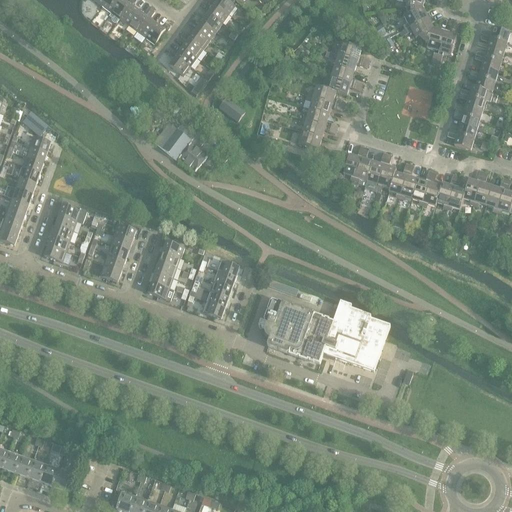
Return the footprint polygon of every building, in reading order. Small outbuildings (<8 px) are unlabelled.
[(94,0),(93,1),(103,8),(108,0),(94,0)] [(108,0),(103,8),(111,14),(121,0),(108,0)] [(121,0),(111,14),(109,17),(112,20),(112,23),(114,25),(117,24),(120,21),(131,6),(128,5),(121,0)] [(225,0),(219,0),(216,4),(213,2),(210,6),(213,8),(215,6),(229,17),(236,8),(225,0)] [(425,0),(404,0),(403,4),(407,5),(407,11),(423,9),(425,0)] [(131,6),(120,21),(129,27),(139,13),(133,8),(135,5),(131,1),(128,5),(131,6)] [(213,8),(208,15),(223,26),(229,17),(215,6),(213,8)] [(423,9),(407,11),(408,16),(405,18),(408,25),(398,31),(400,35),(428,20),(423,9)] [(146,18),(139,13),(129,27),(137,34),(148,19),(146,18)] [(153,17),(148,14),(146,18),(148,19),(137,34),(146,40),(157,25),(150,21),(153,17)] [(223,26),(208,15),(203,21),(200,19),(197,23),(200,26),(202,24),(216,34),(223,26)] [(428,20),(400,35),(402,39),(412,33),(416,40),(419,39),(424,42),(434,30),(428,20)] [(202,24),(200,26),(196,32),(210,43),(216,34),(202,24)] [(163,30),(157,25),(146,40),(155,47),(166,32),(168,34),(170,30),(166,27),(163,30)] [(445,34),(434,30),(424,42),(429,46),(427,50),(435,52),(432,63),(436,64),(445,34)] [(484,33),(482,37),(507,45),(511,35),(494,30),(492,36),(484,33)] [(210,43),(196,32),(191,39),(187,36),(184,41),(188,43),(189,41),(204,52),(210,43)] [(457,38),(450,35),(445,34),(436,64),(440,65),(444,55),(451,57),(457,38)] [(507,45),(482,37),(481,42),(490,44),(488,50),(505,55),(507,45)] [(189,41),(188,43),(183,50),(197,60),(204,52),(189,41)] [(337,51),(335,56),(358,63),(362,51),(342,45),(340,52),(337,51)] [(197,60),(183,50),(178,56),(175,54),(171,58),(175,61),(176,58),(191,69),(197,60)] [(478,53),(476,57),(502,65),(505,55),(488,50),(486,55),(478,53)] [(358,63),(335,56),(334,60),(337,61),(335,68),(354,74),(358,63)] [(502,65),(476,57),(475,61),(484,64),(482,69),(499,74),(502,65)] [(184,78),(191,69),(176,58),(175,61),(170,68),(184,78)] [(354,74),(335,68),(333,75),(330,74),(328,79),(351,86),(354,74)] [(472,72),(470,76),(496,84),(499,74),(482,69),(480,75),(472,72)] [(496,84),(470,76),(469,81),(478,83),(476,89),(489,93),(492,94),(496,84)] [(204,79),(200,84),(205,88),(208,83),(205,80),(204,79)] [(347,97),(351,86),(328,79),(327,83),(325,84),(323,89),(328,91),(336,94),(347,97)] [(231,91),(226,87),(222,92),(227,96),(231,91)] [(333,106),(336,94),(328,91),(323,89),(317,88),(315,95),(312,94),(310,99),(333,106)] [(462,91),(461,95),(486,103),(489,93),(476,89),(473,88),(471,94),(462,91)] [(486,103),(461,95),(460,100),(468,102),(467,108),(483,113),(486,103)] [(333,106),(310,99),(309,103),(312,104),(310,111),(329,117),(333,106)] [(246,115),(227,100),(219,110),(238,125),(246,115)] [(456,111),(455,115),(480,122),(483,113),(467,108),(465,113),(456,111)] [(329,117),(310,111),(308,118),(304,117),(303,122),(326,129),(329,117)] [(32,114),(23,125),(40,139),(49,128),(32,114)] [(480,122),(455,115),(454,119),(462,122),(461,127),(477,132),(480,122)] [(326,129),(303,122),(302,126),(305,127),(303,134),(322,140),(326,129)] [(176,162),(178,159),(197,136),(190,131),(192,129),(190,127),(188,129),(182,124),(176,131),(168,125),(153,144),(176,162)] [(450,130),(449,134),(474,142),(477,132),(461,127),(459,133),(450,130)] [(322,140),(303,134),(301,141),(297,140),(296,145),(319,152),(322,140)] [(474,142),(449,134),(448,139),(456,141),(455,147),(471,152),(474,142)] [(195,173),(207,158),(197,151),(204,142),(197,136),(178,159),(195,173)] [(34,139),(30,149),(48,156),(52,145),(34,139)] [(48,156),(30,149),(26,159),(44,166),(48,156)] [(351,182),(355,183),(362,160),(350,157),(344,176),(352,178),(351,182)] [(44,166),(26,159),(23,170),(41,176),(44,166)] [(373,164),(362,160),(355,183),(359,184),(360,181),(367,183),(373,164)] [(377,193),(385,167),(373,164),(367,183),(374,185),(374,189),(372,192),(377,193)] [(390,190),(395,174),(396,174),(396,171),(385,167),(377,193),(381,195),(383,188),(390,190)] [(41,176),(23,170),(19,180),(37,186),(41,176)] [(407,178),(396,174),(395,174),(390,190),(389,194),(397,196),(396,199),(400,200),(407,178)] [(419,181),(407,178),(400,200),(404,202),(405,198),(413,201),(419,181)] [(37,186),(19,180),(15,190),(33,197),(37,186)] [(430,185),(419,181),(413,201),(420,203),(419,206),(423,207),(430,185)] [(481,185),(469,181),(466,192),(464,201),(471,203),(470,206),(474,207),(481,185)] [(442,188),(441,188),(430,185),(423,207),(427,209),(428,206),(436,208),(437,204),(442,188)] [(454,188),(443,185),(442,185),(441,188),(442,188),(437,204),(444,207),(443,210),(447,211),(454,188)] [(493,188),(481,185),(474,207),(478,209),(479,205),(487,208),(493,188)] [(466,192),(454,188),(447,211),(452,212),(453,209),(460,212),(464,201),(466,192)] [(504,192),(493,188),(487,208),(494,210),(493,213),(497,214),(504,192)] [(33,197),(15,190),(12,189),(8,199),(12,200),(30,207),(33,197)] [(511,208),(511,194),(504,192),(497,214),(501,216),(502,212),(510,215),(511,208)] [(30,207),(12,200),(8,211),(26,217),(30,207)] [(63,207),(60,217),(78,224),(83,226),(88,213),(85,212),(85,211),(83,210),(82,211),(81,211),(81,213),(67,208),(63,207)] [(26,217),(8,211),(5,221),(22,227),(26,217)] [(60,217),(56,228),(74,234),(78,224),(60,217)] [(22,227),(5,221),(1,231),(19,237),(22,227)] [(119,227),(115,237),(133,243),(137,233),(119,227)] [(56,228),(52,238),(70,244),(74,234),(56,228)] [(19,237),(1,231),(0,233),(0,242),(15,248),(19,237)] [(133,243),(115,237),(112,247),(129,254),(133,243)] [(52,238),(49,248),(67,254),(70,244),(52,238)] [(167,244),(163,254),(181,261),(185,250),(167,244)] [(129,254),(112,247),(108,258),(126,264),(129,254)] [(49,248),(45,259),(63,265),(63,264),(69,266),(72,257),(66,255),(67,254),(49,248)] [(163,254),(160,264),(177,271),(181,261),(163,254)] [(126,264),(108,258),(104,268),(122,274),(126,264)] [(222,263),(219,274),(236,280),(240,270),(222,263)] [(160,264),(156,275),(174,281),(177,271),(160,264)] [(122,274),(104,268),(101,278),(118,285),(122,274)] [(236,280),(219,274),(215,284),(233,290),(236,280)] [(156,275),(152,285),(170,291),(174,281),(156,275)] [(271,282),(268,288),(296,298),(299,292),(271,282)] [(233,290),(215,284),(211,294),(229,301),(233,290)] [(152,285),(149,295),(171,303),(175,293),(170,291),(152,285)] [(229,301),(211,294),(208,304),(226,311),(229,301)] [(279,303),(278,304),(273,302),(272,303),(271,303),(264,322),(265,322),(264,325),(262,324),(259,329),(266,332),(265,334),(266,336),(267,338),(268,340),(270,341),(268,348),(269,348),(269,349),(314,365),(315,364),(320,366),(324,356),(374,374),(391,328),(371,321),(372,318),(351,310),(352,307),(341,303),(334,324),(330,322),(330,321),(279,303)] [(226,311),(208,304),(204,315),(222,321),(226,311)] [(414,375),(408,373),(404,384),(410,387),(414,375)] [(9,454),(0,450),(0,469),(3,471),(9,454)] [(22,459),(9,454),(3,471),(16,475),(22,459)] [(34,463),(22,459),(16,475),(28,480),(34,463)] [(46,467),(34,463),(28,480),(40,484),(46,467)] [(58,472),(46,467),(40,484),(53,488),(58,472)] [(71,476),(58,472),(53,488),(65,493),(71,476)] [(117,511),(119,511),(131,511),(136,499),(123,495),(117,511)] [(144,511),(148,503),(136,499),(131,511),(144,511)] [(158,511),(160,508),(148,503),(144,511),(158,511)]
